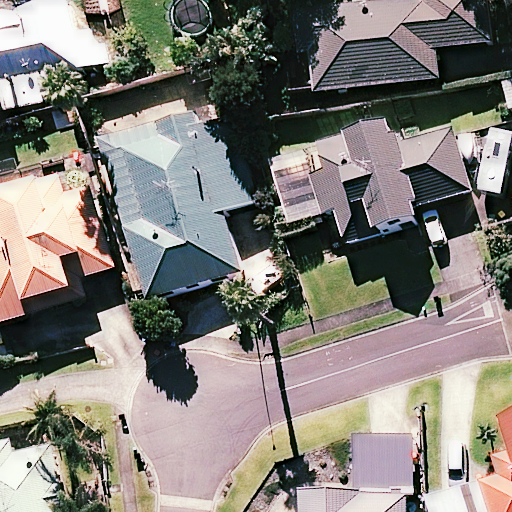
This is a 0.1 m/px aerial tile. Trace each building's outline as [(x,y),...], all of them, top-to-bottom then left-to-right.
[(80,38),(72,0),(0,15),(0,115),(67,101),(62,78),(114,67),(107,33),(80,38)] [(498,46),(491,0),(421,0),(422,5),(318,18),(329,99),(446,84),(442,54),(498,46)] [(200,133),(197,123),(112,147),(155,304),(248,279),(230,217),(262,208),(238,123),(200,133)] [(478,196),(458,131),(404,148),(398,129),(277,168),(299,235),(344,221),(353,249),(428,225),(424,213),(478,196)] [(121,272),(96,190),(72,197),(67,180),(0,200),(0,330),(39,319),(37,311),(85,297),(76,268),(96,262),(101,278),(121,272)] [(511,511),(511,424),(504,427),(511,449),(511,459),(487,468),(492,483),(433,504),(435,511),(511,511)] [(71,511),(56,439),(0,451),(0,511),(71,511)] [(411,511),(411,501),(308,500),(307,511),(411,511)]
